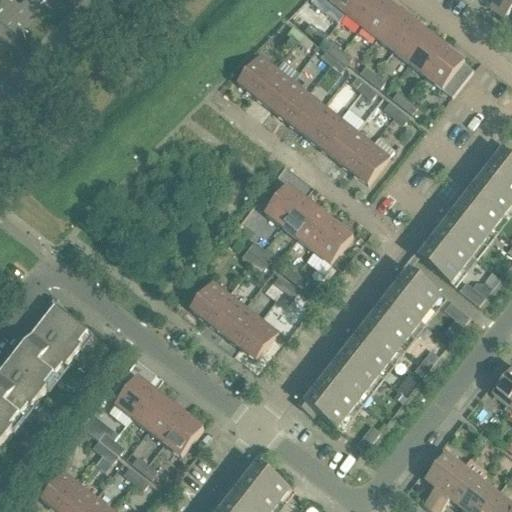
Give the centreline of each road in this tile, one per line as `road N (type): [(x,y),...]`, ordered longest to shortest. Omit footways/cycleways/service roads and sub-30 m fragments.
road 1 (residential): [(257,428),(511,113)]
road 2 (residential): [(257,428),(49,266)]
road 3 (residential): [(362,508),(510,319)]
road 4 (secondary): [(0,103),(105,0)]
road 5 (residential): [(362,508),(257,428)]
road 6 (residential): [(511,77),(418,0)]
